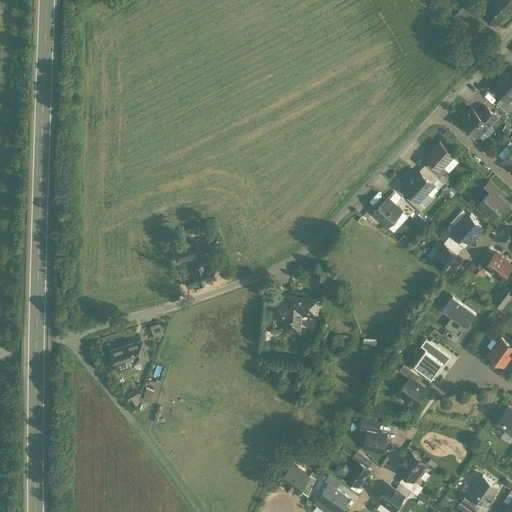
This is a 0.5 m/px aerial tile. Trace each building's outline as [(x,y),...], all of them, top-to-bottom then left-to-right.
[(511,0),(493,0),(492,0),(485,0),(486,0),(490,4),(483,11),(496,23),(511,7),(511,4),(511,0)] [(482,14),(473,6),(469,10),(478,18),(482,14)] [(467,8),(458,18),(469,27),(478,18),(469,10),(467,8)] [(469,27),(458,18),(453,24),(463,33),(469,27)] [(511,64),(508,69),(507,69),(502,74),(511,82),(511,64)] [(510,99),(511,96),(511,82),(502,74),(498,78),(498,80),(493,85),(509,100),(510,99)] [(509,100),(503,95),(497,102),(508,112),(511,107),(511,101),(510,99),(509,100)] [(497,115),(486,105),(479,113),(489,123),(497,115)] [(472,107),(460,119),(478,135),(489,123),(479,113),(472,107)] [(454,154),(440,141),(426,155),(431,160),(440,168),(443,165),(454,154)] [(506,145),(498,153),(504,158),(511,151),(506,145)] [(440,168),(431,160),(426,165),(438,176),(439,177),(447,169),(443,165),(440,168)] [(426,165),(425,164),(419,170),(432,182),(438,176),(426,165)] [(432,182),(419,170),(418,170),(404,185),(409,191),(410,195),(415,200),(419,200),(434,184),(432,182)] [(501,190),(489,179),(485,184),(491,190),(491,189),(497,195),(501,190)] [(497,195),(491,189),(491,190),(479,203),(493,216),(505,202),(497,195)] [(502,189),(499,193),(507,199),(510,196),(502,189)] [(388,196),(373,212),(387,225),(401,210),(402,209),(395,203),(388,196)] [(415,208),(402,196),(395,203),(402,209),(401,210),(408,216),(415,208)] [(471,213),(469,214),(463,220),(461,219),(454,226),(454,227),(463,236),(469,241),(483,227),(474,219),(476,217),(471,213)] [(366,218),(361,215),(358,219),(363,223),(366,218)] [(463,236),(454,227),(454,226),(451,223),(443,231),(449,235),(457,242),(463,236)] [(457,242),(449,235),(443,243),(444,244),(445,244),(458,253),(463,246),(457,242)] [(196,241),(172,249),(176,260),(200,253),(196,241)] [(458,253),(445,244),(444,244),(433,260),(449,271),(461,256),(458,253)] [(511,264),(511,263),(495,251),(492,256),(485,265),(485,266),(494,272),(501,278),(502,278),(511,264)] [(487,252),(477,265),(483,269),(485,266),(485,265),(492,256),(487,252)] [(209,261),(192,267),(193,271),(184,274),(187,285),(197,282),(215,277),(209,261)] [(477,265),(473,262),(470,266),(480,273),(483,269),(477,265)] [(504,285),(493,300),(501,305),(511,291),(504,285)] [(467,325),(476,312),(453,294),(443,307),(453,314),(466,324),(467,325)] [(317,298),(288,295),(287,306),(285,306),(284,310),(286,310),(285,329),(299,330),(301,312),(317,314),(317,306),(316,306),(317,298)] [(282,303),(275,302),(274,315),(281,316),(282,303)] [(466,324),(453,314),(445,325),(458,335),(466,324)] [(153,334),(163,332),(160,321),(150,324),(153,334)] [(434,328),(430,333),(439,339),(442,334),(434,328)] [(348,335),(337,334),(335,346),(347,347),(348,335)] [(501,336),(488,353),(503,364),(511,352),(511,341),(511,343),(501,336)] [(435,380),(452,356),(427,338),(422,346),(425,348),(413,365),(435,380)] [(142,339),(109,350),(115,368),(128,363),(127,360),(137,356),(138,360),(148,357),(142,339)] [(418,374),(404,363),(399,369),(410,377),(414,380),(418,374)] [(414,380),(410,377),(399,392),(416,405),(427,389),(414,380)] [(141,397),(150,400),(156,382),(147,379),(141,397)] [(136,388),(126,394),(132,404),(137,401),(134,397),(139,394),(136,388)] [(511,408),(509,406),(507,407),(497,421),(497,422),(496,427),(506,428),(511,432),(511,408)] [(374,430),(377,430),(378,422),(363,419),(361,427),(368,428),(374,430)] [(383,450),(386,434),(374,432),(374,430),(368,428),(364,447),(373,448),(374,450),(380,452),(382,450),(383,450)] [(350,451),(353,445),(347,441),(343,447),(350,451)] [(372,460),(358,449),(353,456),(358,459),(368,466),(372,460)] [(426,463),(412,451),(399,469),(413,479),(414,480),(418,474),(419,475),(424,469),(423,468),(426,463)] [(368,466),(358,459),(346,475),(359,484),(371,468),(368,466)] [(297,467),(292,464),(280,479),(297,492),(300,489),(309,476),(308,476),(304,473),(305,471),(298,466),(297,467)] [(482,503),(484,505),(489,498),(490,499),(495,493),(494,492),(499,485),(483,473),(478,480),(476,479),(472,485),(473,486),(468,493),(482,503)] [(300,489),(308,494),(315,478),(310,474),(309,476),(300,489)] [(414,480),(413,479),(408,487),(411,490),(414,492),(420,484),(414,480)] [(408,487),(400,481),(395,488),(404,495),(406,497),(411,490),(408,487)] [(395,488),(389,484),(379,498),(394,510),(397,509),(400,505),(400,502),(399,502),(404,495),(395,488)] [(329,485),(316,501),(329,511),(334,511),(346,497),(329,485)] [(475,511),(482,503),(468,493),(467,492),(460,502),(473,511),(475,511)] [(473,511),(460,502),(455,509),(458,511),(473,511)]
